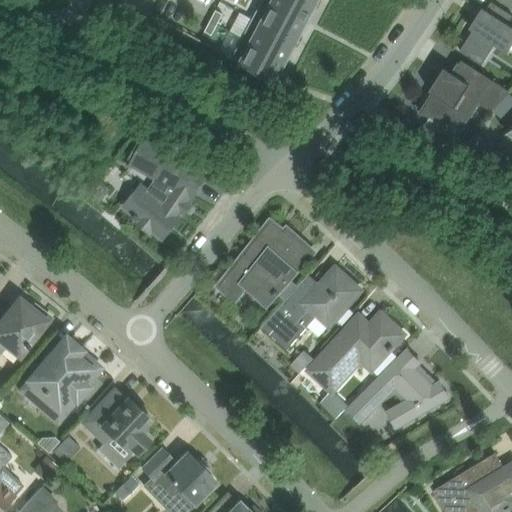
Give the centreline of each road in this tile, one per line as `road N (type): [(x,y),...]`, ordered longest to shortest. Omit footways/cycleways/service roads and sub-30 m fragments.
road 1 (residential): [(511,388),(285,167)]
road 2 (residential): [(65,30),(285,167)]
road 3 (residential): [(314,511),(133,334)]
road 4 (residential): [(285,167),(133,334)]
road 5 (residential): [(285,167),(368,91),(433,0)]
road 6 (residential): [(133,334),(0,224)]
